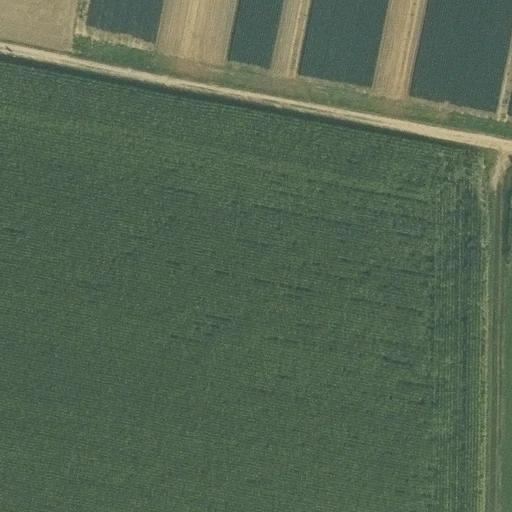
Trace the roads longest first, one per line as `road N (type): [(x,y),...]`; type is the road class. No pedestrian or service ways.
road 1 (track): [(0,48),(511,147)]
road 2 (track): [(487,511),(494,144)]
